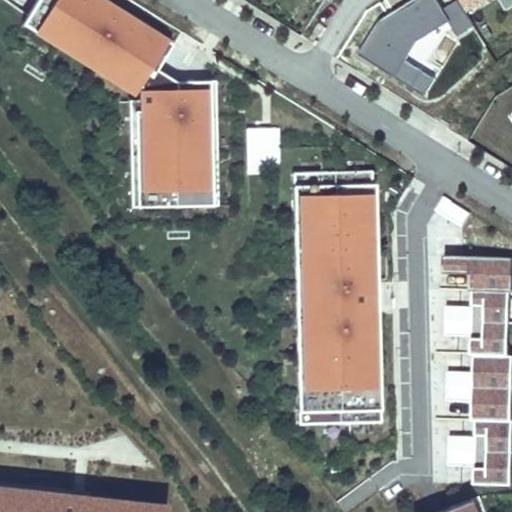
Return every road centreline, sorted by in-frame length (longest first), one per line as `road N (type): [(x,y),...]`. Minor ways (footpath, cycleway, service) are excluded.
road 1 (residential): [(302,77),(511,208)]
road 2 (residential): [(177,0),(302,77)]
